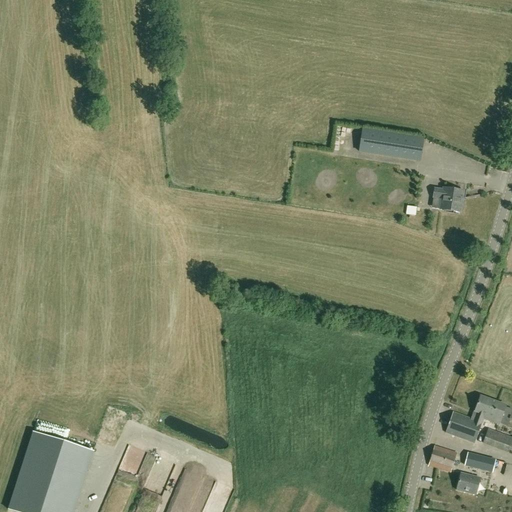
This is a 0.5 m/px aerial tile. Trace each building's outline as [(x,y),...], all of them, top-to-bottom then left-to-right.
[(420,161),(423,138),(363,129),(359,152),(420,161)] [(333,176),(331,191),(417,203),(419,187),(397,184),(398,173),(390,172),(389,183),(333,176)] [(464,191),(443,188),(443,190),(434,189),(433,198),(431,208),(440,209),(440,210),(460,213),(464,191)] [(430,219),(432,209),(412,205),(410,214),(421,216),(419,223),(425,224),(426,218),(430,219)] [(442,398),(447,400),(456,380),(451,378),(442,398)] [(499,425),(506,406),(480,397),(475,411),(479,413),(476,421),(453,413),(446,433),(474,443),(483,419),(499,425)] [(511,450),(511,437),(488,429),(483,443),(508,452),(508,450),(511,450)] [(450,473),(456,454),(434,446),(428,466),(450,473)] [(492,473),(496,460),(467,453),(464,466),(492,473)] [(475,495),(480,478),(460,473),(456,490),(475,495)]
